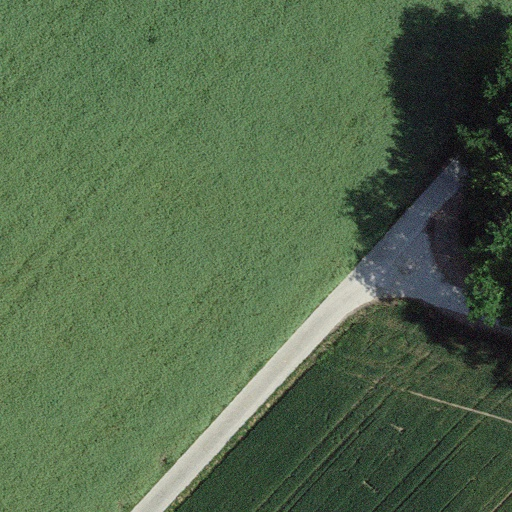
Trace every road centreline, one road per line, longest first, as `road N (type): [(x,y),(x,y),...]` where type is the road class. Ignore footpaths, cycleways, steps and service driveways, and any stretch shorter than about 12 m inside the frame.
road 1 (track): [(511,113),(145,511)]
road 2 (track): [(389,247),(447,293),(511,315)]
